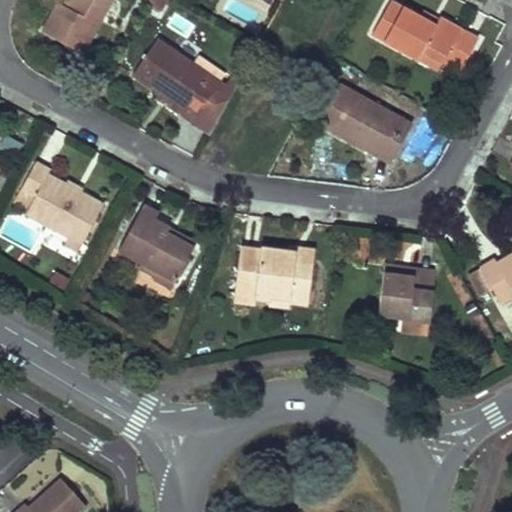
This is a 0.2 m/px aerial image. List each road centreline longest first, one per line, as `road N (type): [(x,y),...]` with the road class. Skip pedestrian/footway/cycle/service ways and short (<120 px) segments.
road 1 (residential): [(511,51),(444,180),(422,200),(396,203),(208,178),(0,62)]
road 2 (tertiary): [(415,464),(362,412),(324,399),(280,399),(233,418),(197,454)]
road 3 (tertiary): [(0,336),(197,454)]
